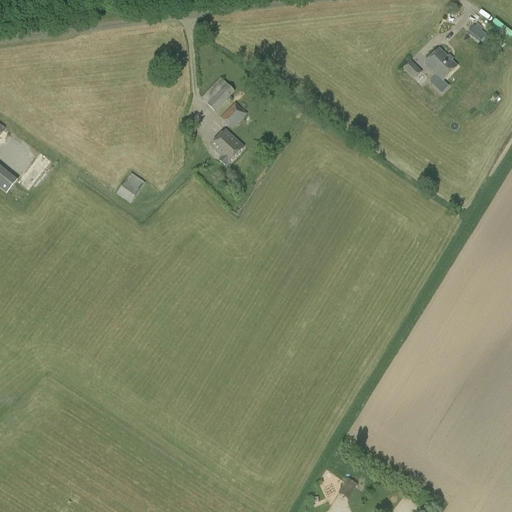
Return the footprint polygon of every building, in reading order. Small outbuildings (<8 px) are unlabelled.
[(474,26),(468,34),(480,44),(487,35),(474,26)] [(495,45),(490,42),(486,48),(491,51),(495,45)] [(457,67),(455,64),(452,62),(454,60),(449,56),(448,57),(439,49),(425,65),(437,77),(435,79),(439,83),(441,81),(442,82),(457,67)] [(422,73),(411,62),(403,70),(414,81),(422,73)] [(215,113),(235,93),(220,79),(201,99),(215,113)] [(235,103),(220,118),(233,131),(247,115),(235,103)] [(221,158),(219,161),(226,168),(244,148),(225,131),(210,148),(221,158)] [(21,183),(31,191),(53,161),(43,154),(21,183)] [(0,189),(7,195),(18,181),(0,166),(0,189)] [(117,195),(131,205),(145,184),(131,174),(117,195)] [(357,486),(347,480),(338,494),(348,500),(357,486)]
